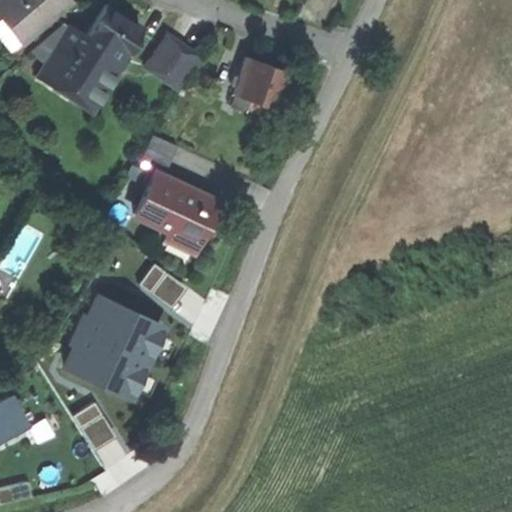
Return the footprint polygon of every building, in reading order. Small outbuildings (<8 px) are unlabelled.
[(0,0),(0,22),(16,41),(62,0),(0,0)] [(46,71),(41,79),(86,107),(138,26),(103,3),(83,34),(65,61),(55,77),(46,71)] [(50,52),(65,61),(83,34),(68,24),(50,52)] [(164,33),(142,66),(173,87),(195,54),(164,33)] [(35,75),(41,79),(46,71),(55,77),(65,61),(50,52),(35,75)] [(283,69),(244,55),(231,91),(271,105),(283,69)] [(163,139),(150,164),(175,176),(188,151),(163,139)] [(152,171),(132,212),(193,241),(212,200),(152,171)] [(95,294),(99,297),(134,324),(148,307),(151,310),(165,292),(122,259),(95,294)] [(99,297),(54,353),(91,382),(110,357),(117,363),(156,314),(151,310),(148,307),(134,324),(99,297)] [(0,431),(20,421),(5,393),(0,395),(0,431)] [(45,412),(23,423),(30,436),(51,425),(45,412)] [(0,501),(28,495),(25,481),(0,485),(0,501)]
